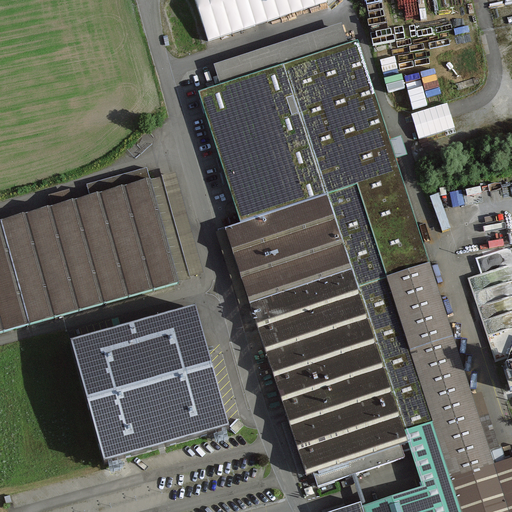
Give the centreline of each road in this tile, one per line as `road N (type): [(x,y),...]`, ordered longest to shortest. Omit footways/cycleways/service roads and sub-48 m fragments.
road 1 (residential): [(303,511),(243,365),(201,229),(149,0)]
road 2 (unknown): [(348,3),(465,317)]
road 3 (unknown): [(272,440),(53,499),(40,511)]
road 4 (unknown): [(348,3),(169,64)]
road 5 (unknown): [(155,511),(286,476)]
road 6 (unknown): [(465,317),(498,412),(511,429)]
